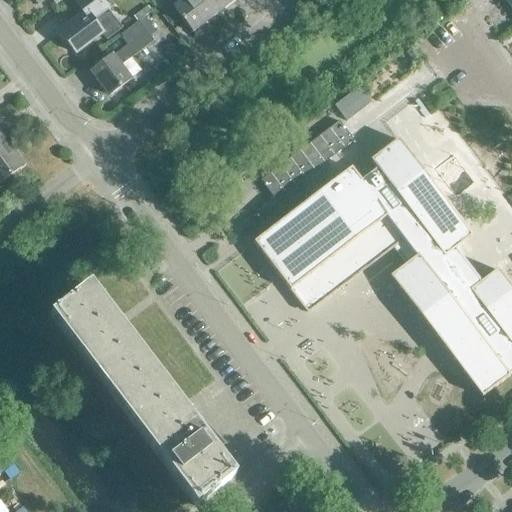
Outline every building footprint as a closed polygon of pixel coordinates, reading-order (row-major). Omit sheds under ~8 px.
[(71,0),(83,14),(58,33),(75,54),(101,34),(105,39),(120,28),(106,9),(98,0),(71,0)] [(182,0),(172,8),(191,33),(214,16),(201,0),(182,0)] [(201,0),(214,16),(235,0),(201,0)] [(147,7),(133,17),(136,22),(137,22),(144,17),(151,12),(147,7)] [(144,17),(137,22),(148,36),(154,31),(144,17)] [(111,56),(90,72),(108,96),(130,80),(129,79),(140,71),(130,59),(152,41),(148,36),(137,22),(136,22),(118,35),(126,45),(112,57),(111,56)] [(358,87),(334,106),(346,122),(370,103),(358,87)] [(0,134),(0,183),(24,165),(0,134)] [(354,173),(350,169),(263,236),(253,243),(302,307),(329,287),(334,294),(393,249),(399,257),(405,265),(389,277),(457,366),(481,398),(509,377),(508,376),(511,372),(511,290),(497,270),(481,282),(455,249),(471,237),(397,140),(369,161),(376,170),(360,181),(354,173)] [(198,430),(89,286),(49,316),(195,508),(234,476),(214,450),(218,447),(202,427),(198,430)]
